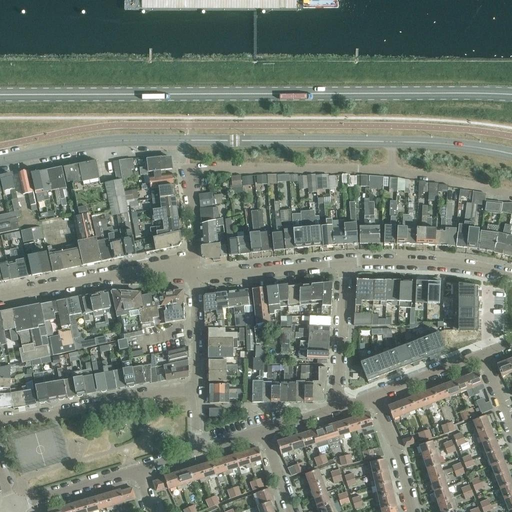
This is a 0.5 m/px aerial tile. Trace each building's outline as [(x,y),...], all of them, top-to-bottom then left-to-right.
[(140,176),(147,175),(149,175),(148,172),(165,171),(172,169),(171,161),(170,161),(170,158),(165,158),(161,158),(145,160),(146,167),(140,168),(140,171),(132,173),(131,170),(134,169),(132,159),(126,159),(119,160),(122,179),(140,176)] [(93,216),(105,214),(110,213),(111,212),(112,216),(117,215),(128,213),(121,180),(116,181),(99,184),(96,164),(95,161),(80,164),(70,166),(64,167),(67,183),(71,182),(76,207),(70,208),(72,217),(73,216),(92,212),(93,216)] [(66,188),(65,183),(62,167),(54,169),(61,204),(62,206),(67,205),(65,198),(63,189),(66,188)] [(54,169),(47,170),(51,191),(54,190),(57,205),(61,204),(54,169)] [(47,170),(39,172),(45,201),(49,200),(47,192),(51,191),(47,170)] [(37,210),(29,174),(28,171),(18,173),(23,195),(28,194),(32,212),(37,210)] [(149,175),(147,175),(147,177),(149,177),(150,183),(141,184),(142,189),(158,187),(174,185),(173,174),(165,175),(165,171),(148,172),(149,175)] [(39,172),(31,174),(37,203),(45,201),(39,172)] [(12,175),(0,177),(4,192),(11,190),(13,199),(18,198),(12,175)] [(235,175),(231,176),(232,194),(242,193),(241,187),(241,185),(241,177),(240,175),(235,175)] [(256,176),(256,185),(268,185),(267,175),(256,176)] [(307,176),(308,189),(308,191),(316,190),(315,176),(315,175),(307,176)] [(328,175),(315,176),(316,190),(329,189),(328,177),(328,175)] [(252,176),(241,177),(242,186),(252,185),(252,176)] [(299,189),(308,189),(307,176),(298,176),(298,182),(299,189)] [(356,176),(356,177),(356,186),(356,187),(369,187),(369,176),(356,176)] [(428,183),(428,195),(437,195),(437,183),(428,183)] [(175,196),(174,185),(158,187),(159,192),(151,193),(152,199),(175,196)] [(137,190),(124,192),(126,201),(138,199),(137,190)] [(471,204),(466,248),(476,249),(479,229),(473,228),(477,200),(485,201),(485,200),(485,194),(483,193),(483,194),(477,193),(473,192),(471,204)] [(211,193),(204,194),(199,195),(200,207),(213,206),(213,205),(212,197),(211,193)] [(214,197),(212,197),(213,205),(223,204),(222,199),(223,199),(222,194),(214,195),(214,197)] [(160,203),(161,209),(177,207),(175,196),(152,199),(152,204),(160,203)] [(483,213),(490,214),(500,214),(500,212),(502,203),(485,200),(485,201),(483,213)] [(277,234),(272,234),(274,251),(283,250),(281,222),(280,212),(278,201),(274,202),(277,234)] [(384,225),(383,243),(395,243),(396,227),(397,201),(390,201),(389,215),(390,217),(390,226),(384,225)] [(345,221),(346,244),(357,244),(356,227),(355,202),(350,202),(351,220),(345,221)] [(359,227),(360,243),(370,243),(369,202),(364,202),(364,216),(365,227),(359,227)] [(369,202),(370,243),(379,243),(379,226),(374,226),(374,202),(369,202)] [(283,221),(285,249),(294,249),(291,210),(290,203),(284,203),(284,210),(286,210),(287,221),(283,221)] [(331,211),(331,205),(331,203),(326,203),(327,227),(323,227),(324,246),(333,245),(331,211)] [(456,247),(466,248),(471,204),(465,203),(463,225),(457,224),(456,247)] [(500,212),(511,213),(511,211),(511,203),(502,203),(500,212)] [(454,246),(455,230),(455,224),(449,224),(450,205),(446,205),(446,206),(444,246),(454,246)] [(417,228),(416,244),(425,245),(426,216),(427,206),(421,206),(420,228),(417,228)] [(435,229),(434,245),(444,246),(446,206),(440,206),(440,218),(440,219),(440,229),(435,229)] [(178,218),(177,207),(161,209),(153,210),(154,221),(163,220),(178,218)] [(212,208),(200,208),(201,221),(213,220),(212,208)] [(303,248),(301,229),(297,229),(295,209),(291,210),(294,249),(303,248)] [(21,210),(8,213),(9,219),(16,218),(22,216),(21,210)] [(256,211),(256,210),(251,211),(253,234),(249,234),(251,253),(261,252),(256,211)] [(256,211),(261,252),(272,251),(270,234),(269,232),(264,233),(262,211),(256,211)] [(301,229),(303,248),(312,247),(309,211),(304,211),(306,228),(301,229)] [(309,211),(312,247),(321,246),(319,227),(315,227),(313,211),(309,211)] [(337,211),(331,211),(333,245),(344,245),(343,221),(337,221),(337,211)] [(83,264),(83,266),(84,266),(84,265),(97,263),(101,262),(97,242),(91,216),(93,216),(92,212),(73,216),(79,247),(83,264)] [(110,213),(105,214),(113,259),(124,257),(119,230),(113,231),(113,227),(112,227),(110,216),(111,215),(110,213)] [(126,229),(119,230),(124,257),(136,255),(133,241),(128,213),(117,215),(118,223),(125,222),(126,229)] [(91,216),(97,242),(101,262),(113,259),(105,214),(93,216),(91,216)] [(403,227),(397,227),(397,243),(407,244),(408,215),(403,215),(403,227)] [(410,215),(408,215),(407,244),(416,244),(417,228),(412,228),(413,218),(410,217),(410,215)] [(426,216),(425,245),(434,245),(435,229),(430,229),(431,218),(428,218),(428,217),(426,216)] [(9,219),(0,221),(0,233),(19,229),(16,218),(9,219)] [(163,220),(163,226),(150,228),(150,232),(158,232),(158,236),(178,232),(178,229),(179,229),(178,218),(163,220)] [(200,224),(201,235),(216,234),(216,227),(223,226),(223,218),(215,220),(200,224)] [(240,255),(237,238),(233,239),(231,228),(230,219),(225,220),(228,248),(229,256),(240,255)] [(505,224),(504,227),(502,234),(498,233),(497,235),(493,252),(502,254),(509,226),(505,224)] [(481,229),(480,233),(478,249),(486,251),(487,251),(487,249),(489,250),(489,251),(489,252),(489,251),(493,252),(497,235),(496,235),(498,226),(487,225),(487,230),(481,229)] [(511,225),(510,225),(509,226),(502,254),(511,256),(511,252),(511,236),(511,232),(511,225)] [(32,228),(34,240),(43,238),(41,227),(32,228)] [(24,243),(28,242),(34,240),(32,228),(21,231),(24,243)] [(240,255),(249,254),(247,235),(246,228),(242,229),(244,238),(237,238),(240,255)] [(178,232),(158,236),(153,237),(154,244),(145,246),(143,239),(133,241),(136,255),(179,246),(181,243),(180,231),(178,232)] [(201,246),(217,244),(216,234),(201,235),(201,246)] [(220,244),(217,244),(201,246),(202,257),(205,259),(213,258),(213,261),(220,260),(220,257),(227,256),(226,248),(220,249),(220,244)] [(51,272),(49,264),(46,252),(42,253),(40,245),(35,246),(40,264),(42,274),(51,272)] [(62,264),(63,270),(73,268),(73,264),(69,245),(65,246),(66,250),(59,251),(62,264)] [(69,245),(73,264),(73,268),(83,266),(83,264),(79,247),(73,249),(72,245),(69,245)] [(13,250),(19,278),(28,277),(23,250),(18,250),(17,246),(13,247),(13,250)] [(42,274),(40,264),(35,246),(31,247),(33,255),(28,256),(33,276),(42,274)] [(63,270),(62,264),(59,251),(53,252),(52,246),(48,246),(53,272),(63,270)] [(7,262),(10,280),(19,278),(13,250),(10,251),(10,255),(8,255),(10,262),(7,262)] [(0,277),(1,282),(10,280),(7,262),(1,263),(0,258),(0,277)] [(376,280),(374,280),(373,302),(373,305),(386,306),(386,301),(387,280),(381,280),(381,279),(376,279),(376,280)] [(386,301),(398,302),(399,302),(400,281),(398,280),(393,279),(393,280),(387,280),(386,301)] [(428,282),(427,303),(439,304),(440,282),(440,279),(433,279),(433,281),(433,282),(428,281),(428,282)] [(361,301),(373,302),(374,280),(356,280),(355,311),(361,311),(361,301)] [(324,283),(322,284),(322,304),(322,309),(321,315),(330,316),(333,284),(331,283),(329,283),(328,281),(325,282),(324,283)] [(400,281),(399,302),(398,302),(398,305),(398,307),(411,308),(412,281),(400,281)] [(423,281),(416,281),(415,303),(427,303),(428,282),(423,282),(423,281)] [(311,304),(322,304),(322,284),(320,284),(319,282),(317,282),(316,284),(310,285),(311,304)] [(301,286),(299,286),(300,305),(311,304),(310,285),(306,285),(305,283),(302,284),(301,286)] [(452,297),(478,297),(481,297),(481,291),(478,291),(478,286),(453,283),(453,284),(454,284),(454,296),(452,296),(452,297)] [(287,306),(300,305),(299,286),(297,286),(296,284),(293,284),(292,286),(288,287),(287,306)] [(283,286),(276,287),(279,307),(287,306),(288,287),(288,285),(283,286)] [(279,307),(276,287),(265,288),(268,313),(269,323),(270,327),(275,327),(274,312),(279,311),(279,307)] [(262,324),(269,323),(268,313),(265,288),(252,289),(255,326),(254,326),(255,339),(256,343),(262,343),(262,324)] [(111,292),(112,296),(121,339),(127,338),(135,336),(147,334),(146,328),(154,326),(153,318),(159,317),(157,307),(151,308),(149,295),(141,297),(140,293),(112,290),(111,292)] [(240,326),(246,326),(243,306),(249,306),(247,290),(236,291),(240,326)] [(99,293),(102,309),(104,315),(107,315),(106,313),(113,312),(110,296),(109,291),(99,293)] [(183,303),(183,294),(179,291),(149,295),(151,308),(157,307),(183,303)] [(236,291),(226,293),(227,308),(233,308),(235,326),(240,326),(236,291)] [(99,293),(90,295),(93,311),(94,317),(98,316),(97,310),(102,309),(99,293)] [(226,293),(215,294),(219,326),(223,326),(224,326),(222,309),(227,308),(226,293)] [(204,321),(204,327),(219,326),(215,294),(209,294),(205,295),(203,297),(204,321)] [(90,295),(79,297),(84,322),(90,321),(88,312),(93,311),(90,295)] [(77,297),(65,300),(75,351),(82,349),(81,345),(85,345),(82,332),(78,333),(77,324),(76,324),(74,318),(81,317),(77,297)] [(454,308),(452,308),(478,308),(478,297),(452,297),(454,297),(454,308)] [(59,335),(52,337),(47,338),(50,356),(75,351),(65,300),(56,302),(52,302),(54,316),(59,315),(62,330),(58,331),(59,335)] [(55,319),(54,316),(52,302),(40,305),(47,338),(52,337),(48,321),(55,319)] [(165,323),(183,320),(183,303),(157,307),(159,317),(164,316),(165,323)] [(41,358),(50,356),(47,338),(40,305),(29,307),(39,359),(41,358)] [(25,362),(32,361),(39,359),(29,307),(12,310),(16,333),(20,337),(22,348),(19,349),(22,363),(25,362)] [(478,308),(452,308),(452,309),(454,309),(454,318),(452,318),(452,319),(478,319),(478,308)] [(10,329),(11,334),(12,341),(18,340),(16,333),(12,310),(0,313),(4,330),(10,329)] [(372,314),(355,314),(354,314),(354,326),(371,325),(372,318),(372,314)] [(307,325),(329,326),(330,317),(316,316),(301,315),(291,316),(291,324),(295,324),(299,324),(300,320),(308,321),(307,325)] [(478,319),(452,319),(454,319),(454,330),(478,330),(478,319)] [(299,333),(329,335),(329,326),(307,325),(307,329),(300,328),(299,333)] [(254,379),(254,383),(252,383),(252,403),(263,403),(263,384),(262,357),(262,343),(256,343),(255,339),(254,326),(249,326),(246,326),(246,350),(252,350),(252,371),(259,371),(259,376),(258,376),(254,379)] [(223,328),(208,329),(208,339),(244,338),(244,328),(239,328),(239,333),(223,333),(223,328)] [(289,347),(290,341),(290,332),(290,329),(282,328),(280,354),(287,355),(287,353),(289,353),(289,347)] [(425,331),(426,333),(436,358),(441,356),(440,353),(446,351),(438,331),(425,331)] [(306,342),(328,343),(329,335),(299,333),(294,332),(290,332),(290,341),(295,341),(295,338),(300,338),(301,337),(307,337),(306,342)] [(426,333),(415,337),(423,359),(423,360),(429,357),(430,360),(436,358),(426,333)] [(423,359),(415,337),(404,341),(405,345),(412,364),(413,367),(419,364),(418,362),(423,359)] [(121,339),(117,340),(118,343),(119,349),(129,347),(128,342),(127,338),(121,339)] [(244,338),(208,339),(208,349),(232,348),(237,348),(237,341),(244,341),(244,338)] [(299,350),(300,350),(328,352),(328,343),(306,342),(300,341),(299,350)] [(0,368),(10,366),(6,344),(0,345),(0,368)] [(405,345),(394,350),(401,368),(412,364),(405,345)] [(187,347),(186,347),(166,352),(162,353),(163,357),(168,356),(169,362),(187,358),(187,347)] [(232,348),(208,349),(208,359),(233,358),(233,352),(232,352),(232,348)] [(324,359),(327,359),(328,352),(300,350),(299,357),(307,358),(324,359)] [(402,371),(401,368),(394,350),(383,354),(390,373),(395,370),(397,373),(402,371)] [(78,352),(69,354),(70,361),(79,360),(78,352)] [(371,352),(371,356),(372,358),(379,377),(390,373),(383,354),(382,352),(371,352)] [(50,356),(41,358),(42,364),(51,362),(50,356)] [(373,379),(379,377),(372,358),(371,356),(360,356),(360,363),(369,384),(374,382),(373,379)] [(151,365),(142,366),(145,383),(151,382),(151,383),(188,377),(187,361),(187,360),(163,366),(165,375),(156,377),(156,367),(151,368),(151,365)] [(511,372),(511,370),(508,360),(497,364),(501,377),(511,372)] [(102,361),(104,373),(107,390),(108,390),(109,391),(113,390),(113,389),(117,389),(113,372),(112,365),(107,366),(106,361),(102,361)] [(123,370),(126,387),(127,387),(128,388),(131,387),(132,386),(135,385),(133,368),(131,361),(126,362),(122,363),(123,370)] [(209,361),(209,372),(236,372),(236,366),(225,366),(226,361),(209,361)] [(103,391),(107,390),(104,373),(99,374),(96,362),(92,363),(97,392),(99,392),(100,393),(103,392),(103,391)] [(77,372),(78,378),(73,379),(76,396),(78,396),(79,397),(82,396),(82,395),(85,394),(81,371),(80,363),(76,363),(77,372)] [(87,370),(81,371),(85,394),(87,394),(88,395),(91,395),(91,393),(95,393),(90,363),(86,364),(87,370)] [(0,368),(0,377),(10,378),(10,366),(0,368)] [(141,384),(145,383),(142,366),(133,368),(135,385),(137,385),(138,386),(141,385),(141,384)] [(279,403),(288,402),(287,366),(284,366),(284,374),(283,374),(283,384),(279,384),(279,403)] [(295,402),(304,402),(304,366),(300,366),(300,383),(295,383),(295,402)] [(311,383),(311,402),(323,402),(325,400),(327,368),(324,368),(324,366),(313,366),(313,372),(319,372),(319,382),(312,382),(312,383),(311,383)] [(57,369),(59,381),(54,382),(57,400),(59,399),(60,400),(63,400),(64,398),(66,398),(64,381),(62,368),(57,369)] [(123,387),(126,387),(123,370),(113,372),(117,389),(118,388),(119,389),(122,389),(123,387)] [(236,372),(209,372),(209,382),(225,382),(225,377),(236,377),(236,372)] [(467,376),(474,395),(479,393),(476,386),(483,384),(478,372),(467,376)] [(271,374),(271,403),(279,403),(279,384),(275,384),(275,375),(271,374)] [(54,376),(44,378),(48,401),(50,401),(50,402),(54,401),(54,400),(57,400),(54,382),(54,376)] [(456,380),(461,392),(466,390),(469,397),(474,395),(467,376),(456,380)] [(0,387),(9,388),(10,378),(0,377),(0,387)] [(40,379),(41,385),(36,385),(39,403),(40,403),(41,404),(45,403),(45,402),(48,401),(44,378),(40,379)] [(73,379),(64,381),(66,398),(68,398),(69,399),(73,398),(73,397),(76,396),(73,379)] [(444,385),(449,397),(461,392),(456,380),(444,385)] [(433,389),(438,401),(444,399),(446,402),(450,400),(449,397),(444,385),(444,383),(443,384),(443,385),(433,389)] [(209,385),(210,394),(244,394),(244,389),(228,389),(228,385),(225,385),(209,385)] [(21,387),(22,392),(24,407),(36,405),(36,403),(34,390),(28,391),(27,386),(21,387)] [(22,392),(16,393),(15,389),(10,390),(10,394),(12,400),(13,407),(13,409),(24,407),(22,392)] [(421,392),(428,409),(433,407),(431,404),(438,401),(433,389),(423,393),(422,391),(421,392)] [(411,398),(415,410),(422,407),(423,411),(428,409),(421,392),(420,392),(421,394),(411,398)] [(8,408),(13,407),(12,400),(10,394),(0,394),(0,408),(6,409),(6,408),(8,408)] [(228,399),(237,398),(244,398),(244,394),(210,394),(210,403),(228,403),(228,399)] [(399,400),(406,418),(410,416),(409,412),(415,410),(411,398),(400,402),(400,400),(399,400)] [(388,406),(393,419),(400,416),(401,419),(406,418),(399,400),(398,401),(399,402),(388,406)] [(490,402),(478,407),(481,414),(493,409),(490,402)] [(471,418),(476,416),(472,408),(467,410),(471,418)] [(471,418),(467,410),(462,412),(465,420),(471,418)] [(357,415),(362,433),(363,436),(375,432),(373,426),(369,413),(358,416),(358,415),(357,415)] [(358,434),(362,433),(357,415),(356,415),(357,417),(346,420),(350,433),(357,431),(358,434)] [(485,416),(473,421),(476,428),(472,429),(474,434),(491,427),(491,426),(490,427),(485,416)] [(343,435),(350,433),(346,420),(335,424),(335,422),(334,422),(340,440),(344,439),(343,435)] [(335,441),(340,440),(334,422),(333,423),(334,424),(323,427),(327,440),(334,438),(335,441)] [(450,432),(447,424),(441,425),(444,434),(450,432)] [(320,442),(327,440),(323,427),(312,431),(312,429),(311,430),(317,447),(321,446),(320,442)] [(480,437),(482,443),(494,438),(490,428),(492,428),(491,427),(474,434),(476,438),(480,437)] [(312,449),(317,447),(311,430),(310,430),(311,431),(300,435),(304,447),(311,445),(312,449)] [(402,440),(412,437),(411,431),(400,435),(402,440)] [(453,436),(455,441),(463,438),(461,433),(453,436)] [(297,449),(304,447),(300,435),(290,438),(289,436),(288,437),(294,454),(298,453),(297,449)] [(281,454),(288,452),(289,456),(294,454),(288,437),(287,437),(288,438),(277,442),(281,454)] [(412,437),(402,440),(404,447),(408,446),(415,443),(412,437)] [(455,441),(457,446),(465,443),(463,438),(455,441)] [(494,438),(482,443),(485,450),(481,451),(483,456),(500,449),(500,448),(498,449),(494,438)] [(422,458),(439,452),(438,447),(434,448),(432,441),(419,445),(423,456),(421,457),(422,458)] [(443,444),(445,449),(453,446),(451,441),(443,444)] [(453,446),(445,449),(447,454),(455,451),(453,446)] [(246,450),(251,468),(256,466),(255,463),(262,460),(258,448),(247,451),(247,450),(246,450)] [(370,459),(384,456),(381,448),(368,451),(370,459)] [(488,459),(491,466),(503,461),(499,450),(501,450),(500,449),(483,456),(485,460),(488,459)] [(235,455),(239,468),(245,466),(246,469),(251,468),(246,450),(245,450),(245,452),(235,455)] [(427,469),(439,465),(437,458),(441,457),(439,452),(422,458),(422,459),(423,458),(427,469)] [(223,457),(228,475),(233,473),(232,470),(239,468),(235,455),(224,458),(224,457),(223,457)] [(325,455),(320,456),(323,465),(328,463),(325,455)] [(462,458),(464,463),(472,460),(470,455),(462,458)] [(323,465),(320,456),(314,458),(317,467),(323,465)] [(212,462),(216,475),(222,473),(224,476),(228,475),(223,457),(222,457),(222,459),(212,462)] [(368,471),(369,475),(389,471),(389,470),(387,470),(385,459),(370,463),(372,470),(368,471)] [(464,463),(466,469),(474,465),(472,460),(464,463)] [(503,461),(491,466),(494,472),(490,473),(492,478),(509,471),(509,470),(507,471),(503,461)] [(200,464),(205,482),(210,480),(209,477),(216,475),(212,462),(201,465),(201,464),(200,464)] [(297,465),(300,473),(305,471),(302,463),(297,465)] [(452,466),(454,471),(462,468),(460,463),(452,466)] [(189,469),(193,482),(200,480),(201,483),(205,482),(200,464),(199,464),(200,466),(189,469)] [(297,465),(287,468),(291,476),(300,473),(297,465)] [(429,481),(446,475),(445,470),(441,471),(439,465),(427,469),(430,479),(429,480),(429,481)] [(462,468),(454,471),(456,477),(464,473),(462,468)] [(177,471),(182,489),(187,487),(186,484),(193,482),(189,469),(178,472),(178,471),(177,471)] [(308,486),(326,480),(324,475),(320,477),(318,470),(306,474),(309,485),(308,486)] [(168,488),(168,489),(177,487),(178,490),(182,489),(177,471),(176,471),(177,473),(164,477),(165,478),(168,488)] [(389,471),(369,475),(370,480),(374,479),(376,486),(390,483),(388,472),(389,472),(389,471)] [(497,481),(500,488),(511,482),(508,473),(509,472),(509,471),(492,478),(494,483),(497,481)] [(340,475),(332,478),(334,483),(342,480),(340,475)] [(434,491),(447,487),(445,481),(448,480),(446,475),(429,481),(431,481),(434,491)] [(471,481),(473,486),(481,482),(479,477),(471,481)] [(168,488),(165,478),(153,482),(156,491),(168,488)] [(261,479),(256,481),(258,489),(264,487),(261,479)] [(346,481),(348,487),(356,484),(354,479),(346,481)] [(310,487),(314,497),(326,493),(324,486),(327,485),(326,480),(308,486),(309,487),(310,487)] [(253,491),(258,489),(256,481),(250,483),(253,491)] [(473,486),(475,491),(483,488),(481,482),(473,486)] [(499,496),(501,500),(511,495),(511,482),(500,488),(502,494),(499,496)] [(374,493),(375,498),(395,494),(394,493),(393,493),(390,483),(376,486),(377,493),(374,493)] [(461,489),(463,494),(471,490),(469,485),(461,489)] [(447,487),(434,491),(438,502),(436,502),(436,503),(454,498),(452,493),(449,494),(447,487)] [(135,497),(132,488),(121,491),(124,501),(135,498),(135,497)] [(258,498),(261,505),(270,502),(272,502),(275,501),(275,500),(273,500),(269,488),(256,493),(253,495),(255,499),(258,498)] [(230,499),(236,497),(233,489),(227,491),(230,499)] [(124,501),(121,491),(120,490),(108,494),(107,492),(106,492),(112,510),(116,509),(115,505),(124,503),(124,501)] [(471,490),(463,494),(465,499),(473,496),(471,490)] [(107,511),(112,510),(106,492),(106,493),(106,494),(95,497),(99,510),(106,508),(107,511)] [(317,509),(334,503),(332,498),(329,499),(326,493),(314,497),(318,508),(316,508),(317,509)] [(338,495),(339,501),(348,498),(346,493),(338,495)] [(395,494),(375,498),(376,503),(379,502),(381,509),(396,506),(393,495),(395,495),(395,494)] [(509,511),(511,509),(511,510),(511,509),(511,495),(501,500),(503,505),(506,504),(509,511)] [(216,496),(210,498),(214,506),(219,504),(216,496)] [(99,510),(95,497),(85,500),(84,499),(83,499),(87,511),(92,511),(99,510)] [(209,508),(214,506),(210,498),(205,500),(209,508)] [(448,511),(454,510),(458,509),(454,498),(436,503),(437,504),(438,504),(440,511),(448,511)] [(87,511),(83,499),(83,501),(72,504),(74,511),(87,511)] [(480,503),(482,508),(490,505),(488,500),(480,503)] [(261,505),(258,506),(254,508),(255,511),(257,511),(259,511),(273,511),(271,503),(272,503),(272,502),(270,502),(261,505)] [(318,509),(319,511),(333,511),(332,509),(336,507),(334,503),(317,509),(317,510),(318,509)]
